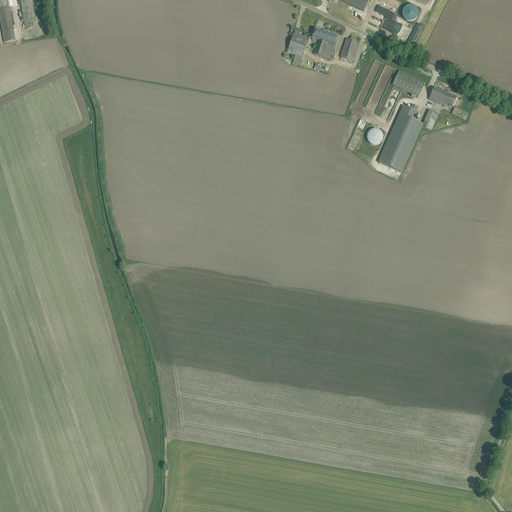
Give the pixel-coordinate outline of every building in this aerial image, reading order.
[(0,0),(0,18),(2,31),(14,29),(10,7),(8,7),(7,0),(0,0)] [(20,0),(25,30),(34,28),(29,0),(20,0)] [(339,0),(363,11),(368,0),(339,0)] [(402,13),(402,14),(402,15),(402,16),(403,16),(403,17),(403,18),(404,18),(404,19),(405,20),(406,20),(406,21),(407,21),(408,21),(409,22),(410,22),(411,22),(412,22),(413,21),(414,21),(415,20),(416,19),(417,18),(417,17),(418,17),(418,16),(418,15),(418,14),(418,13),(418,12),(418,11),(417,10),(417,9),(416,9),(416,8),(415,7),(414,7),(413,6),(412,6),(411,6),(410,6),(409,6),(408,6),(407,6),(406,7),(405,8),(404,8),(404,9),(403,10),(403,11),(403,12),(402,12),(402,13)] [(374,11),(369,22),(373,24),(374,24),(382,28),(391,29),(392,25),(394,25),(394,27),(396,27),(397,22),(395,22),(387,19),(391,19),(377,12),(378,13),(374,11)] [(312,37),(319,40),(314,54),(327,59),(332,45),(335,46),(338,36),(315,28),(312,37)] [(292,64),(299,67),(309,38),(293,33),(287,53),(295,55),(292,64)] [(341,57),(341,58),(353,62),(359,43),(356,42),(357,38),(351,36),(350,40),(347,39),(341,57)] [(392,85),(419,98),(425,84),(399,71),(392,85)] [(445,104),(452,107),(457,98),(434,88),(429,100),(444,107),(445,104)] [(378,163),(402,173),(423,128),(422,127),(423,124),(414,121),(418,112),(417,112),(418,108),(412,105),(410,109),(403,106),(378,163)] [(452,114),(465,120),(468,114),(455,108),(452,114)] [(423,128),(433,132),(440,115),(431,111),(423,128)] [(368,141),(369,143),(371,144),(372,145),(374,146),(376,146),(378,145),(380,144),(381,143),(382,141),(383,139),(383,138),(383,135),(382,134),(381,132),(379,131),(377,130),(376,130),(374,130),(372,130),(370,131),(369,132),(368,134),(367,136),(367,138),(367,140),(368,141)]
